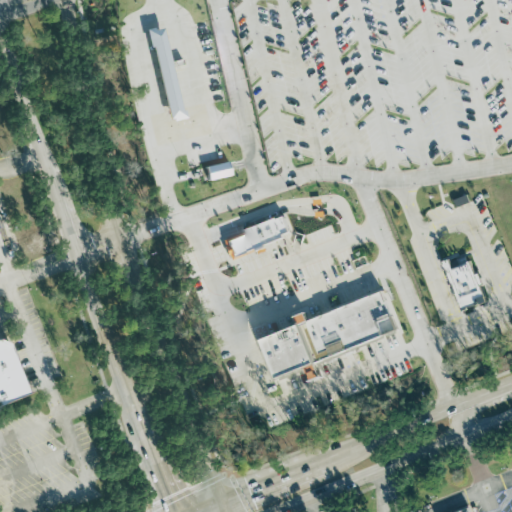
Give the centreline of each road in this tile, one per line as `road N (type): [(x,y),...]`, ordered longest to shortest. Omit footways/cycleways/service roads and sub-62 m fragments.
road 1 (secondary): [(511,380),(221,500)]
road 2 (secondary): [(269,511),(511,415)]
road 3 (secondary): [(122,235),(66,0)]
road 4 (secondary): [(221,500),(140,285)]
road 5 (secondary): [(0,18),(59,196)]
road 6 (secondary): [(79,253),(137,409)]
